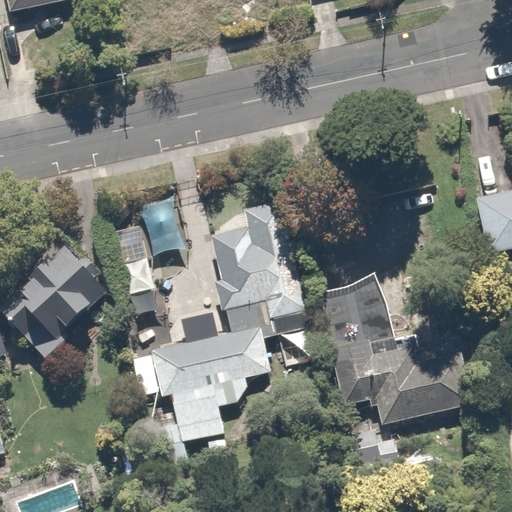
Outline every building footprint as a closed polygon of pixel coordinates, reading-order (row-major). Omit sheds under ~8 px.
[(0,0),(0,24),(60,20),(58,0),(0,0)] [(225,35),(216,0),(201,0),(193,2),(202,40),(225,35)] [(0,46),(12,81),(29,75),(14,32),(0,36),(0,46)] [(511,194),(488,200),(493,278),(511,274),(511,194)] [(486,213),(448,214),(449,272),(487,271),(486,213)] [(209,244),(170,242),(170,272),(176,272),(177,303),(172,303),(172,333),(182,333),(182,351),(263,349),(260,222),(209,222),(209,244)] [(106,290),(64,246),(0,305),(0,311),(45,360),(66,341),(60,334),(106,290)] [(323,351),(293,352),(294,434),(324,433),(324,447),(423,445),(422,374),(340,375),(340,360),(323,360),(323,351)] [(217,353),(114,373),(113,424),(129,423),(128,466),(164,463),(167,475),(186,471),(183,430),(197,427),(195,402),(221,401),(217,353)] [(511,511),(511,484),(510,487),(511,487),(511,499),(503,511),(511,511)]
